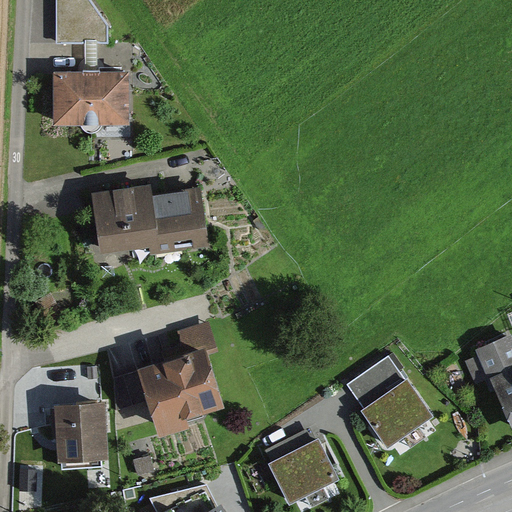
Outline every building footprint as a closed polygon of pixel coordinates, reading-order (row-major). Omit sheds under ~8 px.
[(93,0),(60,0),(61,49),(111,48),(110,26),(93,0)] [(133,76),(58,75),(58,124),(133,125),(133,76)] [(159,187),(99,194),(106,251),(158,245),(159,254),(212,248),(206,191),(160,196),(159,187)] [(190,358),(142,373),(161,433),(226,412),(209,356),(224,351),(216,326),(183,336),(190,358)] [(511,336),(479,350),(511,425),(511,336)] [(431,411),(389,352),(346,383),(387,441),(431,411)] [(110,405),(60,408),(62,465),(113,463),(110,405)] [(339,474),(319,432),(269,456),(289,498),(339,474)]
